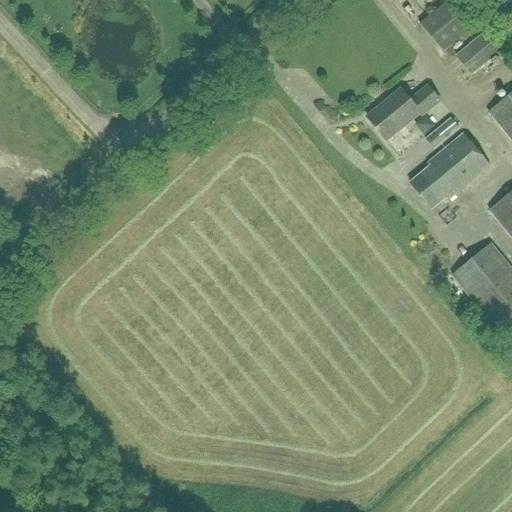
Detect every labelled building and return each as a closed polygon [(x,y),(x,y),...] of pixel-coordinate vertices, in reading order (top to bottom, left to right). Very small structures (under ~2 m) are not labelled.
[(443,54),(481,24),(462,0),(453,0),(421,25),(443,54)] [(487,32),(456,59),(470,77),(502,51),(487,32)] [(420,117),(439,103),(427,88),(409,102),(401,91),(366,118),(384,142),(419,115),(420,117)] [(511,143),(511,94),(488,114),(511,143)] [(433,136),(439,144),(457,130),(450,121),(433,136)] [(446,202),(488,167),(461,135),(425,165),(428,168),(407,185),(429,211),(444,199),(446,202)] [(511,240),(511,192),(488,212),(511,240)] [(452,278),(503,340),(511,332),(511,272),(490,246),(452,278)]
